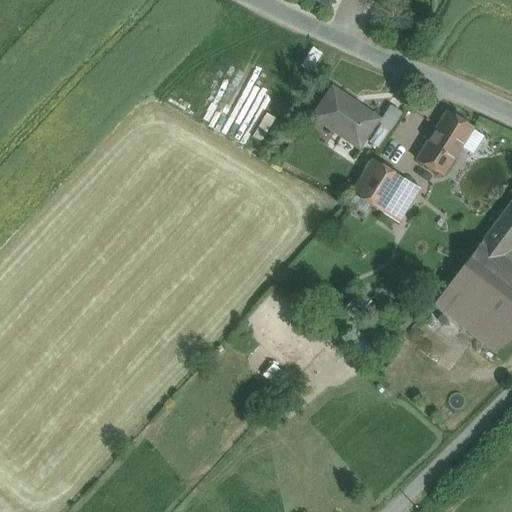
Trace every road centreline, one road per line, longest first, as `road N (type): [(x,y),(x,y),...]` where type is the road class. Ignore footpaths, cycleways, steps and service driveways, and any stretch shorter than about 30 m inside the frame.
road 1 (residential): [(511,115),(257,0)]
road 2 (residential): [(511,391),(390,511)]
